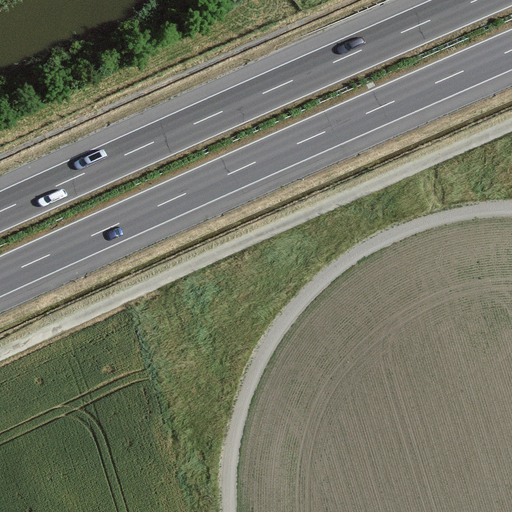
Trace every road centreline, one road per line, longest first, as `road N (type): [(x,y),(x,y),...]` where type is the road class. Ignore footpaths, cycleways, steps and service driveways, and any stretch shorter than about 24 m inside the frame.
road 1 (track): [(511,124),(0,354)]
road 2 (motorway): [(0,277),(511,50)]
road 3 (motorway): [(477,0),(0,211)]
